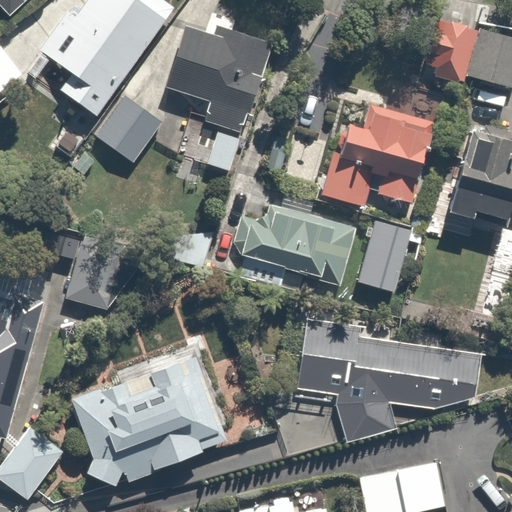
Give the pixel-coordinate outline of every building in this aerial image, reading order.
[(0,0),(0,8),(6,15),(24,0),(0,0)] [(76,4),(29,69),(42,79),(57,59),(78,75),(67,90),(104,117),(182,12),(165,0),(92,0),(85,11),(76,4)] [(485,30),(445,18),(428,75),(469,87),(485,30)] [(511,35),(490,30),(477,79),(511,88),(511,35)] [(272,41),(231,31),(229,41),(190,31),(175,88),(214,98),(207,125),(236,133),(241,110),(254,113),(272,41)] [(0,100),(26,78),(0,48),(0,100)] [(125,95),(97,135),(136,163),(164,123),(125,95)] [(447,125),(380,106),(374,128),(350,121),(341,153),(328,198),(370,210),(374,196),(417,208),(427,171),(433,172),(447,125)] [(246,141),(219,132),(209,165),(236,173),(246,141)] [(511,139),(485,134),(479,159),(469,157),(457,210),(510,222),(511,214),(511,139)] [(313,209),(280,202),(273,234),(253,229),(245,260),(345,283),(358,226),(327,219),(311,215),(313,209)] [(414,231),(378,221),(362,282),(398,291),(414,231)] [(121,270),(77,257),(64,302),(108,314),(121,270)] [(0,443),(14,447),(44,335),(0,323),(0,304),(2,296),(0,295),(0,443)] [(396,401),(445,408),(479,396),(485,356),(311,332),(303,388),(338,393),(349,442),(402,430),(396,401)] [(88,476),(121,489),(212,459),(209,450),(230,443),(197,343),(113,371),(118,387),(77,400),(96,457),(88,476)] [(35,426),(0,473),(0,476),(34,502),(70,452),(35,426)] [(442,463),(360,478),(366,511),(420,511),(450,507),(442,463)] [(511,511),(511,493),(498,504),(504,511),(511,511)] [(332,511),(332,506),(302,510),(300,495),(272,499),(273,511),(257,511),(258,511),(252,511),(332,511)]
